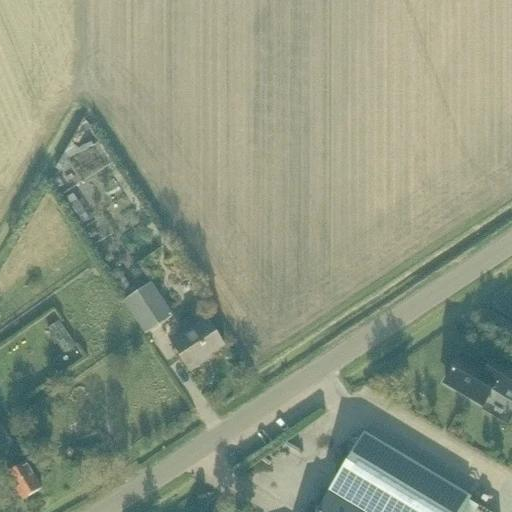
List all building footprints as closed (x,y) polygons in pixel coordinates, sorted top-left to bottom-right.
[(146,335),(175,318),(152,283),(124,302),(146,335)] [(207,317),(171,341),(191,373),(204,364),(203,362),(226,347),(207,317)] [(511,367),(495,358),(487,372),(462,357),(446,384),(484,406),(494,390),(511,400),(511,367)] [(311,428),(315,436),(343,421),(338,413),(311,428)] [(42,490),(32,472),(0,419),(0,453),(8,466),(3,469),(12,484),(22,501),(42,490)] [(476,511),(480,507),(472,502),(472,501),(365,435),(318,511),(476,511)]
